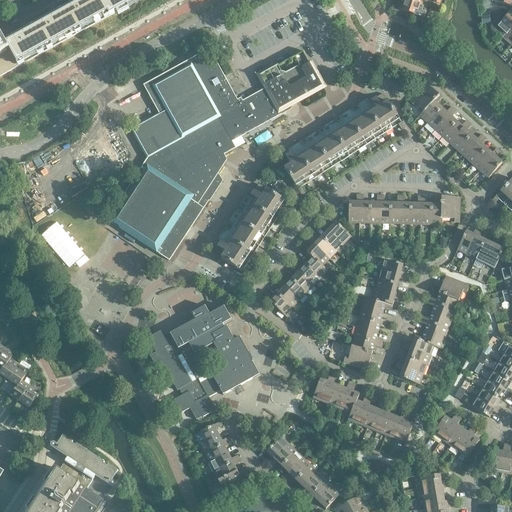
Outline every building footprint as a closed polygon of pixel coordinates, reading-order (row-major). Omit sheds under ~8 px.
[(0,77),(115,14),(139,0),(86,0),(4,46),(3,43),(0,38),(0,77)] [(419,4),(405,0),(402,0),(401,5),(402,6),(400,11),(424,19),(425,13),(419,11),(422,5),(419,4)] [(502,40),(506,35),(511,29),(511,14),(511,13),(507,18),(502,14),(493,24),(493,25),(492,26),(492,28),(492,29),(492,30),(493,31),(494,32),(502,40)] [(270,93),(282,115),(291,110),(289,105),(299,100),(323,87),(303,52),(259,76),(264,84),(264,86),(266,88),(269,93),(270,93)] [(153,104),(159,115),(174,143),(180,152),(242,118),(233,102),(232,99),(230,97),(234,95),(232,92),(228,85),(225,80),(215,62),(209,65),(208,66),(201,54),(150,82),(142,86),(145,90),(150,100),(153,104)] [(222,63),(221,64),(226,75),(232,72),(226,62),(222,63)] [(417,105),(424,112),(439,95),(435,92),(432,90),(430,88),(428,86),(425,83),(409,101),(408,102),(415,108),(417,105)] [(242,118),(249,130),(269,119),(270,121),(282,115),(270,93),(269,93),(266,88),(264,89),(250,97),(243,101),(242,102),(240,99),(233,102),(242,118)] [(380,108),(393,128),(398,125),(402,131),(405,129),(395,114),(388,102),(385,104),(383,100),(385,98),(383,94),(376,99),(381,107),(380,108)] [(419,117),(427,124),(441,108),(437,104),(442,98),(439,95),(424,112),(419,117)] [(356,107),(361,114),(374,105),(370,98),(356,107)] [(427,124),(434,131),(454,110),(451,107),(446,113),(441,108),(427,124)] [(371,113),(384,134),(386,133),(393,128),(380,108),(371,113)] [(339,118),(343,125),(358,116),(353,109),(339,118)] [(434,131),(442,138),(456,122),(452,117),(457,112),(454,110),(434,131)] [(362,119),(376,139),(382,135),(384,134),(371,113),(362,119)] [(147,158),(174,143),(159,115),(132,130),(145,155),(147,158)] [(242,118),(180,152),(203,194),(209,185),(212,185),(214,182),(213,179),(218,172),(225,161),(222,156),(235,149),(235,148),(230,140),(240,135),(241,137),(243,136),(246,135),(244,133),(249,130),(242,118)] [(353,125),(367,145),(368,144),(376,139),(362,119),(353,125)] [(336,120),(321,129),(326,137),(341,127),(336,120)] [(442,138),(449,145),(469,123),(466,121),(461,126),(456,122),(442,138)] [(449,145),(457,152),(471,136),(467,131),(472,126),(469,123),(449,145)] [(344,130),(358,151),(365,147),(367,145),(353,125),(344,130)] [(336,136),(350,156),(351,155),(358,151),(344,130),(336,136)] [(319,131),(304,140),(309,148),(323,138),(319,131)] [(457,152),(465,158),(484,137),(481,135),(476,140),(471,136),(457,152)] [(327,142),(341,162),(348,158),(350,156),(336,136),(327,142)] [(465,158),(472,165),(487,150),(482,145),(487,140),(484,137),(465,158)] [(301,142),(288,151),(292,158),(306,149),(301,142)] [(319,147),(332,168),(334,167),(341,162),(327,142),(319,147)] [(206,199),(203,194),(180,152),(174,143),(147,158),(115,207),(122,212),(116,221),(125,227),(125,228),(154,246),(161,251),(158,255),(169,261),(169,260),(184,238),(192,226),(202,211),(208,202),(208,201),(207,200),(206,199)] [(310,153),(323,173),(330,169),(332,168),(319,147),(310,153)] [(472,165),(480,172),(499,151),(496,149),(491,154),(487,150),(472,165)] [(480,172),(488,179),(502,164),(497,159),(502,153),(499,151),(480,172)] [(302,158),(315,179),(317,177),(323,173),(310,153),(302,158)] [(293,183),(301,196),(305,194),(301,188),(307,184),(294,163),(291,165),(286,157),(279,161),(282,166),(284,164),(287,167),(284,169),(293,183)] [(294,163),(307,184),(314,180),(315,179),(302,158),(294,163)] [(209,185),(203,194),(206,199),(207,200),(210,200),(223,180),(218,172),(213,179),(214,182),(213,184),(212,185),(209,185)] [(511,179),(495,197),(491,202),(494,205),(498,200),(503,204),(510,211),(511,212),(511,179)] [(262,197),(261,197),(282,211),(285,207),(291,210),(293,207),(277,197),(266,190),(265,193),(261,190),(262,187),(258,185),(254,192),(262,197)] [(248,193),(239,207),(247,212),(255,198),(248,193)] [(349,224),(359,224),(360,195),(356,195),(356,203),(349,202),(349,209),(349,212),(349,224)] [(359,224),(369,224),(370,203),(363,203),(364,196),(360,195),(359,224)] [(369,224),(380,225),(380,196),(377,196),(377,203),(370,203),(369,224)] [(380,225),(390,225),(390,203),(384,203),(384,196),(380,196),(380,225)] [(390,225),(400,225),(401,197),(397,196),(397,204),(390,203),(390,225)] [(261,197),(255,208),(275,221),(276,221),(277,219),(281,212),(282,211),(261,197)] [(400,225),(410,225),(411,204),(404,204),(404,197),(401,197),(400,225)] [(410,225),(420,226),(421,197),(417,197),(417,204),(411,204),(410,225)] [(420,226),(431,226),(431,204),(425,204),(425,197),(421,197),(420,226)] [(431,204),(431,226),(441,226),(441,219),(446,219),(447,198),(438,198),(438,205),(431,204)] [(447,198),(446,219),(451,219),(451,223),(459,223),(460,199),(460,198),(447,198)] [(255,208),(249,216),(270,229),(275,222),(275,221),(255,208)] [(228,224),(235,229),(245,215),(237,210),(228,224)] [(249,216),(244,224),(264,238),(266,236),(266,235),(270,229),(249,216)] [(326,223),(323,225),(344,245),(351,238),(336,223),(331,228),(326,223)] [(244,224),(238,233),(259,246),(263,240),(264,238),(244,224)] [(326,233),(321,238),(336,253),(344,245),(323,225),(321,228),(326,233)] [(217,241),(224,246),(233,232),(226,227),(217,241)] [(457,251),(466,256),(479,230),(475,228),(472,235),(466,232),(457,251)] [(466,256),(475,260),(485,241),(479,238),(482,232),(479,230),(466,256)] [(238,233),(232,241),(253,255),(254,253),(255,253),(259,246),(238,233)] [(311,237),(309,240),(329,260),(336,253),(321,238),(317,243),(311,237)] [(475,260),(485,265),(497,239),(494,237),(491,244),(485,241),(475,260)] [(497,239),(485,265),(494,269),(500,259),(502,253),(504,250),(497,247),(501,240),(497,239)] [(306,243),(311,248),(306,253),(311,258),(312,257),(322,267),(323,267),(329,260),(309,240),(306,243)] [(232,241),(227,249),(248,263),(252,256),(253,256),(253,255),(232,241)] [(213,254),(217,256),(219,254),(223,256),(221,259),(248,276),(249,274),(250,273),(244,269),(248,263),(227,249),(226,252),(218,247),(213,254)] [(310,260),(305,265),(320,280),(328,272),(323,267),(322,267),(312,257),(311,258),(306,253),(305,255),(310,260)] [(500,266),(504,270),(511,267),(511,261),(502,253),(500,259),(503,262),(500,266)] [(351,256),(347,260),(351,264),(356,260),(351,256)] [(383,260),(380,271),(407,278),(408,275),(401,273),(403,266),(383,260)] [(295,264),(293,267),(313,287),(320,280),(305,265),(300,269),(295,264)] [(296,275),(291,280),(306,294),(313,287),(293,267),(290,270),(296,275)] [(501,271),(504,281),(511,278),(511,267),(504,270),(501,271)] [(136,286),(144,274),(135,268),(127,279),(136,286)] [(380,271),(377,280),(398,286),(400,280),(406,282),(407,278),(380,271)] [(445,277),(441,288),(461,295),(462,292),(466,294),(469,286),(445,277)] [(281,279),(279,282),(299,302),(306,294),(291,280),(286,284),(281,279)] [(377,280),(375,290),(402,298),(403,294),(396,292),(398,286),(377,280)] [(281,289),(277,294),(292,309),(299,302),(279,282),(276,284),(281,289)] [(441,288),(438,298),(457,305),(461,295),(441,288)] [(335,294),(329,289),(323,295),(328,301),(335,294)] [(375,290),(372,299),(372,300),(392,306),(394,299),(401,301),(402,298),(375,290)] [(267,294),(264,297),(285,317),(292,309),(277,294),(272,299),(267,294)] [(365,298),(362,308),(383,314),(384,307),(391,309),(392,306),(372,300),(372,299),(365,298)] [(430,298),(427,304),(434,307),(434,308),(453,316),(457,305),(438,298),(437,300),(430,298)] [(156,353),(150,356),(157,369),(164,366),(177,390),(179,389),(183,396),(174,400),(182,413),(190,409),(197,420),(202,417),(203,418),(214,412),(216,411),(209,398),(221,391),(223,396),(234,390),(234,389),(241,386),(260,375),(251,360),(249,362),(248,360),(246,357),(248,354),(248,353),(239,337),(239,338),(235,341),(227,327),(225,328),(224,327),(223,325),(232,320),(224,307),(215,312),(210,315),(205,307),(192,314),(195,321),(170,335),(171,337),(168,338),(166,340),(161,331),(148,339),(156,353)] [(362,308),(360,318),(387,325),(388,322),(381,320),(383,314),(362,308)] [(434,308),(430,318),(450,326),(453,316),(434,308)] [(300,317),(292,325),(299,331),(307,324),(307,323),(300,317)] [(422,317),(420,323),(427,326),(426,329),(440,334),(446,336),(450,326),(430,318),(429,320),(422,317)] [(360,318),(357,328),(377,333),(379,329),(379,327),(386,329),(387,325),(360,318)] [(357,328),(354,338),(382,345),(383,342),(376,340),(377,333),(357,328)] [(415,336),(414,339),(434,347),(440,350),(442,347),(446,336),(440,334),(426,329),(422,338),(415,336)] [(354,338),(351,348),(372,353),(374,347),(381,349),(382,345),(354,338)] [(405,343),(404,346),(430,357),(434,347),(414,339),(412,345),(405,343)] [(503,354),(511,359),(511,347),(504,342),(498,351),(503,354)] [(488,345),(482,353),(488,356),(493,348),(488,345)] [(404,346),(402,350),(409,352),(407,358),(427,366),(430,357),(404,346)] [(4,348),(0,354),(0,369),(2,371),(3,371),(11,359),(11,360),(14,355),(4,348)] [(340,362),(343,364),(367,371),(372,353),(351,348),(349,357),(345,356),(344,360),(341,359),(340,362)] [(477,362),(483,365),(488,357),(487,356),(482,353),(477,362)] [(511,359),(503,354),(498,363),(511,371),(511,359)] [(398,362),(396,365),(423,376),(427,366),(407,358),(404,365),(398,362)] [(11,360),(11,359),(3,371),(2,371),(0,373),(0,376),(6,380),(3,385),(7,388),(10,383),(8,382),(19,365),(11,360)] [(19,365),(8,382),(10,383),(17,387),(17,388),(22,381),(22,382),(31,368),(22,361),(19,365)] [(476,362),(471,370),(478,375),(483,366),(476,362)] [(511,371),(498,363),(492,372),(511,383),(511,380),(511,371)] [(396,365),(395,369),(402,371),(399,378),(419,386),(423,376),(396,365)] [(487,381),(511,395),(511,394),(511,391),(507,389),(511,383),(492,372),(487,381)] [(313,398),(322,402),(333,376),(330,375),(327,381),(321,379),(313,398)] [(322,402),(332,406),(340,387),(334,384),(337,377),(333,376),(322,402)] [(31,387),(22,382),(22,381),(17,388),(17,387),(11,395),(10,397),(18,402),(15,407),(18,410),(22,405),(20,404),(31,387)] [(482,389),(500,400),(503,395),(509,398),(511,395),(487,381),(482,389)] [(332,406),(341,410),(352,384),(349,382),(346,389),(340,387),(332,406)] [(5,391),(11,395),(17,387),(10,383),(7,388),(5,391)] [(341,410),(351,414),(359,394),(353,392),(356,385),(352,384),(341,410)] [(31,387),(20,404),(22,405),(29,410),(40,394),(31,387)] [(476,398),(501,413),(502,410),(497,406),(500,400),(482,389),(476,398)] [(348,421),(357,425),(368,398),(365,397),(362,404),(357,401),(360,395),(359,394),(351,414),(348,421)] [(357,425),(367,428),(375,409),(369,406),(372,400),(368,398),(357,425)] [(471,407),(489,418),(493,412),(499,416),(501,413),(476,398),(471,407)] [(367,428),(376,432),(387,406),(384,405),(381,411),(375,409),(367,428)] [(376,432),(386,436),(394,417),(388,414),(391,407),(387,406),(376,432)] [(386,436),(395,440),(406,414),(403,412),(400,419),(394,417),(386,436)] [(395,440),(405,444),(413,424),(407,422),(410,415),(406,414),(395,440)] [(433,435),(442,441),(458,417),(455,415),(451,421),(445,417),(433,435)] [(442,441),(450,447),(462,429),(457,425),(461,419),(458,417),(442,441)] [(195,436),(199,445),(218,435),(215,430),(222,426),(220,422),(195,436)] [(450,447),(458,452),(475,429),(472,427),(468,433),(462,429),(450,447)] [(458,452),(467,458),(479,441),(474,437),(478,431),(475,429),(458,452)] [(53,448),(58,452),(63,455),(70,459),(68,461),(67,463),(65,462),(59,471),(55,468),(40,491),(36,495),(24,511),(95,511),(103,500),(103,499),(87,489),(93,480),(91,479),(92,477),(93,475),(111,486),(114,481),(112,480),(118,471),(108,465),(107,466),(104,464),(105,462),(77,444),(76,446),(72,443),(73,442),(63,435),(57,444),(55,443),(54,445),(52,448),(53,448)] [(199,445),(204,454),(230,441),(228,438),(221,441),(218,435),(199,445)] [(269,465),(289,445),(281,437),(267,452),(266,453),(267,453),(271,458),(267,463),(269,465)] [(204,454),(209,463),(228,453),(225,448),(231,444),(230,441),(204,454)] [(281,467),(296,452),(289,445),(269,465),(272,468),(277,462),(281,467)] [(492,471),(502,473),(507,446),(504,445),(502,452),(496,451),(492,471)] [(502,473),(511,475),(511,453),(509,453),(511,446),(507,446),(502,473)] [(284,479),(304,459),(296,452),(281,467),(286,472),(281,477),(284,479)] [(209,463),(213,472),(239,459),(237,456),(231,459),(228,453),(209,463)] [(322,456),(328,462),(331,459),(325,453),(322,456)] [(213,472),(218,481),(237,471),(235,467),(234,466),(241,463),(239,459),(213,472)] [(296,481),(311,466),(304,459),(284,479),(286,482),(291,477),(296,481)] [(328,463),(334,468),(338,465),(332,459),(328,463)] [(298,493),(318,473),(311,466),(296,481),(301,486),(296,491),(298,493)] [(219,492),(221,495),(217,497),(219,502),(246,488),(240,477),(237,471),(218,481),(223,490),(219,492)] [(481,479),(484,481),(488,474),(482,471),(480,474),(479,476),(478,477),(481,479)] [(306,491),(311,495),(326,480),(318,473),(298,493),(301,496),(306,491)] [(419,479),(421,489),(449,484),(448,481),(441,482),(440,475),(425,477),(419,479)] [(310,505),(313,508),(333,487),(326,480),(311,495),(315,500),(310,505)] [(421,489),(422,499),(443,495),(442,489),(449,488),(449,484),(421,489)] [(313,508),(316,510),(321,505),(326,510),(328,508),(341,494),(333,487),(313,508)] [(422,499),(424,509),(452,504),(451,501),(445,502),(443,495),(422,499)] [(339,511),(342,510),(343,511),(352,511),(364,506),(359,496),(334,510),(335,511),(339,511)]
